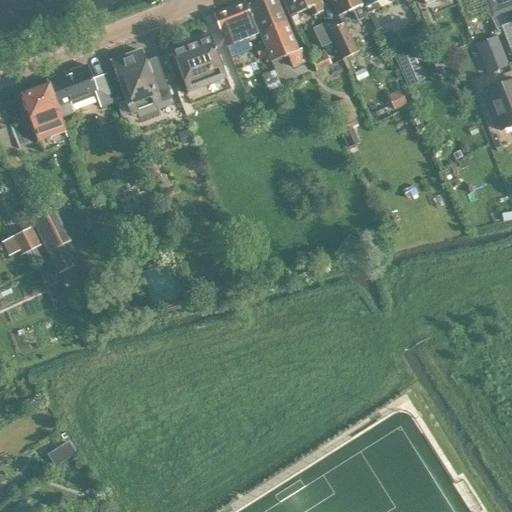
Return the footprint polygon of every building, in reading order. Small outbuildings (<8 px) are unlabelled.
[(306,62),(301,49),(300,49),(296,50),(276,0),(258,0),(248,4),(264,43),(269,56),(271,62),(288,55),(293,67),(306,62)] [(283,0),(290,16),(308,9),(312,16),(320,13),(321,3),(320,0),(283,0)] [(367,14),(360,0),(332,0),(340,15),(353,9),(357,19),(367,14)] [(362,0),(368,12),(379,7),(376,2),(380,0),(362,0)] [(511,0),(495,7),(489,10),(497,32),(511,26),(511,0)] [(257,34),(244,1),(213,14),(226,46),(257,34)] [(357,52),(344,23),(329,30),(342,59),(357,52)] [(192,104),(230,89),(210,34),(171,49),(192,104)] [(477,43),(489,73),(508,66),(496,36),(477,43)] [(264,43),(255,47),(260,59),(269,56),(264,43)] [(131,113),(172,98),(157,58),(145,62),(141,50),(112,61),(131,113)] [(412,51),(395,59),(406,85),(424,77),(412,51)] [(326,52),(311,59),(316,71),(332,64),(326,52)] [(87,65),(47,80),(48,84),(61,117),(74,112),(71,105),(96,95),(101,107),(116,101),(106,74),(93,79),(87,65)] [(511,79),(484,91),(500,130),(511,125),(511,79)] [(22,120),(11,125),(17,142),(35,135),(38,141),(66,131),(61,117),(48,84),(20,95),(32,126),(25,128),(22,120)] [(395,110),(405,105),(399,91),(388,96),(395,110)] [(326,109),(336,130),(355,121),(346,100),(326,109)] [(352,125),(340,130),(348,148),(360,143),(352,125)] [(184,143),(193,140),(189,129),(180,131),(184,143)] [(459,150),(453,154),(455,158),(462,155),(459,150)] [(135,163),(129,158),(124,165),(130,169),(135,163)] [(465,158),(458,161),(462,168),(468,165),(465,158)] [(48,198),(26,209),(58,274),(72,267),(62,246),(70,242),(48,198)] [(138,244),(155,238),(149,222),(132,228),(138,244)] [(31,227),(12,237),(21,254),(40,244),(31,227)] [(51,265),(39,270),(45,283),(57,277),(51,265)] [(206,277),(198,279),(201,292),(209,290),(206,277)] [(66,293),(52,299),(57,310),(71,304),(66,293)] [(31,408),(39,403),(33,395),(25,400),(31,408)] [(53,465),(73,452),(66,440),(45,453),(53,465)]
